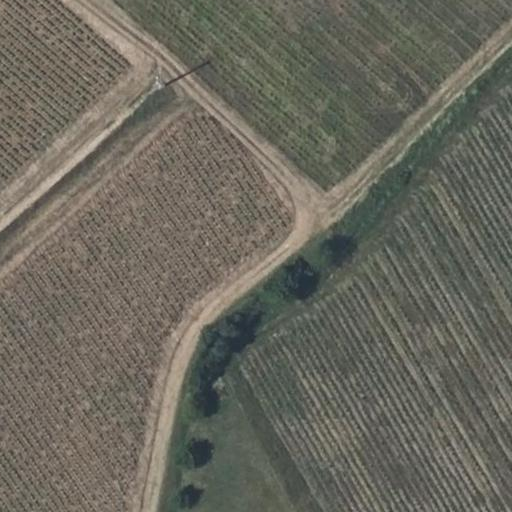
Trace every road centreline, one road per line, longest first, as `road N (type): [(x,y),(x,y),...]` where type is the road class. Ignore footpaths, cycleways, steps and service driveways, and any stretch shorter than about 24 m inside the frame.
road 1 (track): [(87,0),(312,197),(315,228),(203,329),(175,397),(151,511)]
road 2 (track): [(314,215),(384,163),(511,33)]
